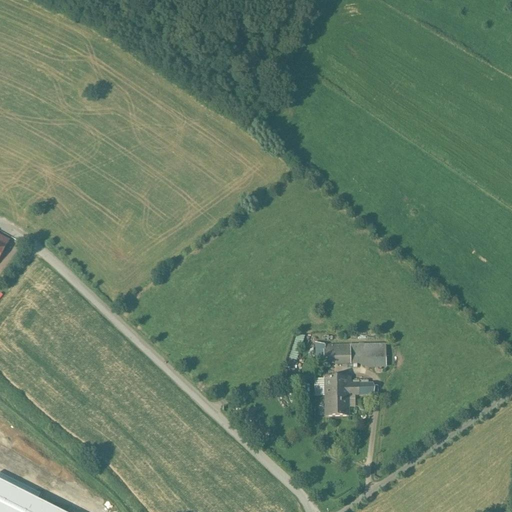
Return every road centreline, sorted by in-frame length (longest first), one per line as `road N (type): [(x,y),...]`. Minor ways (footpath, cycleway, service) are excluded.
road 1 (residential): [(0,225),(50,258),(311,511)]
road 2 (residential): [(343,511),(511,392)]
